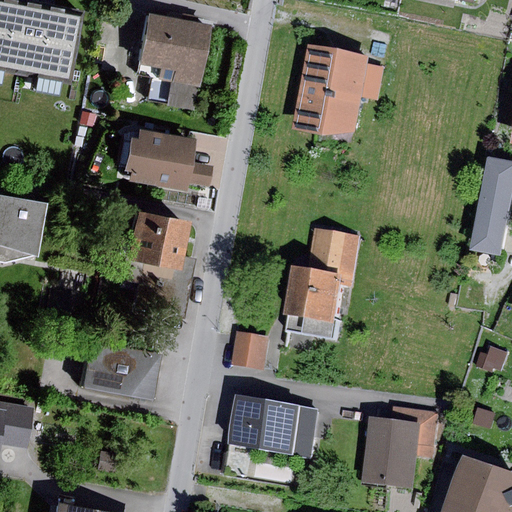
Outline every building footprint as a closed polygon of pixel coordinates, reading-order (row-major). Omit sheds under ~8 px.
[(21,4),(0,0),(0,63),(51,73),(63,12),(21,4)] [(206,23),(140,11),(131,59),(150,63),(147,78),(194,87),(206,23)] [(368,56),(308,46),(293,130),(323,136),(354,132),(361,96),(377,99),(383,67),(367,65),(368,56)] [(194,87),(147,78),(143,100),(189,109),(194,87)] [(78,110),(76,123),(92,125),(95,113),(78,110)] [(188,135),(131,125),(129,135),(120,134),(115,167),(124,168),(122,178),(179,188),(180,181),(184,160),(188,135)] [(511,195),(511,162),(489,158),(470,251),(500,257),(511,195)] [(209,165),(184,160),(180,181),(206,186),(209,165)] [(36,198),(0,190),(0,259),(1,260),(25,254),(36,198)] [(176,214),(123,205),(115,254),(157,261),(168,263),(169,254),(176,214)] [(310,269),(291,266),(283,315),(287,315),(285,332),(330,339),(338,285),(350,287),(358,237),(316,231),(310,269)] [(190,258),(169,254),(168,263),(157,261),(148,310),(179,316),(190,258)] [(268,337),(236,333),(232,366),(264,370),(268,337)] [(158,354),(84,341),(76,386),(150,399),(158,354)] [(481,350),(475,365),(491,372),(493,366),(501,369),(507,353),(491,346),(488,353),(481,350)] [(318,409),(237,396),(229,444),(311,457),(318,409)] [(0,400),(0,445),(22,449),(29,406),(0,400)] [(392,408),(391,420),(421,423),(417,456),(434,458),(439,414),(392,408)] [(478,408),(473,424),(491,429),(496,413),(478,408)] [(391,420),(371,418),(364,483),(414,489),(417,456),(421,423),(391,420)] [(97,451),(95,469),(112,471),(114,453),(97,451)] [(511,511),(511,472),(464,456),(451,496),(445,511),(511,511)] [(127,511),(47,500),(45,511),(127,511)]
